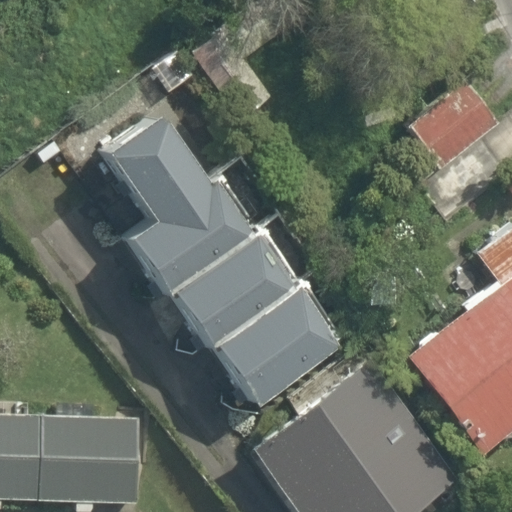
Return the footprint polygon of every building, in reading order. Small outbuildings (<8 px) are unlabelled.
[(426,168),(488,123),(459,83),(397,128),(426,168)] [(319,348),(135,110),(70,161),(120,226),(89,250),(222,423),(319,348)] [(511,219),(459,259),(476,281),(385,351),(468,460),(511,426),(511,219)] [(350,359),(225,452),(269,511),(407,511),(444,486),(350,359)] [(43,424),(0,422),(0,508),(74,511),(127,511),(131,429),(88,427),(89,398),(45,395),(43,424)]
